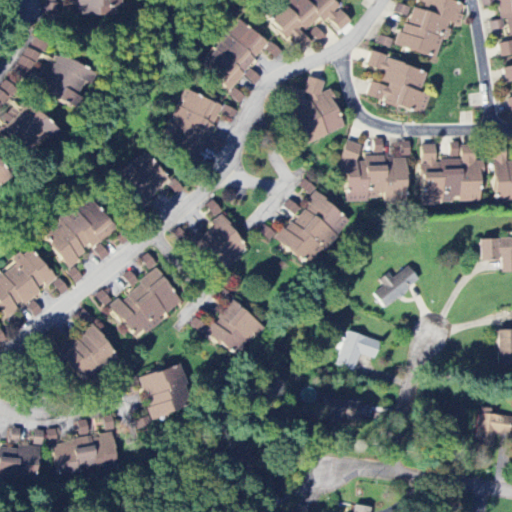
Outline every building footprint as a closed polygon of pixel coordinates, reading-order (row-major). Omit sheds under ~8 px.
[(41,0),(40,24),(55,25),(56,0),(41,0)] [(73,0),(73,7),(78,7),(78,18),(114,18),(114,0),(73,0)] [(284,0),(263,17),(283,42),(288,39),(299,52),(309,44),(302,35),(324,16),(337,33),(348,24),(336,10),(338,9),(330,0),(284,0)] [(434,59),(439,41),(445,42),(449,26),(458,28),(460,17),(457,16),(461,2),(453,0),(404,0),(422,5),(420,12),(406,9),(396,49),(434,59)] [(511,55),(511,0),(494,0),(498,21),(487,23),(489,32),(505,30),(506,42),(496,43),(498,58),(511,55)] [(195,64),(225,91),(265,48),(235,21),(195,64)] [(317,45),(323,39),(313,29),(307,34),(317,45)] [(391,40),(376,37),(375,46),(389,49),(391,40)] [(25,82),(38,53),(24,47),(11,75),(25,82)] [(55,56),(35,92),(65,108),(84,72),(55,56)] [(421,116),(426,99),(416,97),(423,71),(366,56),(363,69),(382,74),(379,86),(367,83),(362,100),(421,116)] [(511,98),(504,99),(506,114),(511,113),(511,67),(500,69),(502,84),(511,82),(511,98)] [(253,86),(258,78),(246,69),(240,77),(253,86)] [(304,146),(341,129),(332,109),(335,107),(327,90),(322,93),(315,79),(301,86),(281,96),(304,146)] [(218,107),(179,92),(157,145),(196,161),(218,107)] [(0,128),(0,138),(23,161),(51,131),(22,105),(0,128)] [(380,141),(371,141),(371,155),(380,155),(380,141)] [(399,157),(408,156),(407,143),(398,143),(399,157)] [(405,204),(403,160),(381,161),(381,158),(357,159),(356,144),(341,145),(343,206),(405,204)] [(479,202),(478,176),(482,176),(481,161),(472,161),(472,147),(458,147),(458,161),(434,161),(434,146),(417,147),(419,207),(431,207),(431,204),(479,202)] [(493,206),(511,204),(511,162),(510,146),(490,147),(493,206)] [(135,212),(166,184),(139,153),(108,181),(135,212)] [(346,222),(312,195),(283,231),(273,223),(266,230),(262,227),(256,234),(267,243),(269,239),(308,270),(346,222)] [(212,219),(220,213),(210,201),(203,207),(212,219)] [(293,217),(298,209),(285,202),(281,210),(293,217)] [(39,237),(66,271),(77,263),(73,257),(86,247),(89,249),(104,238),(79,206),(39,237)] [(211,276),(244,252),(219,218),(186,243),(211,276)] [(499,274),(511,273),(511,239),(476,241),(477,261),(499,260),(499,274)] [(0,268),(0,313),(5,320),(16,312),(15,310),(39,293),(38,292),(51,282),(27,249),(0,268)] [(371,294),(382,310),(417,283),(405,267),(389,280),(384,275),(376,281),(381,286),(371,294)] [(132,341),(179,304),(153,270),(136,283),(127,272),(120,278),(130,290),(107,309),(132,341)] [(93,297),(102,309),(109,303),(101,292),(93,297)] [(189,327),(232,356),(242,341),(247,345),(261,324),(216,294),(210,303),(222,311),(215,321),(200,311),(189,327)] [(55,354),(80,382),(111,354),(86,326),(55,354)] [(496,366),(511,365),(511,330),(495,331),(496,366)] [(334,366),(352,372),(358,355),(372,360),(378,344),(345,332),(334,366)] [(136,379),(150,420),(188,408),(174,366),(136,379)] [(355,422),(356,401),(321,400),(320,421),(355,422)] [(473,447),(491,449),(493,435),(511,437),(511,413),(477,409),(473,447)] [(78,441),(50,445),(55,479),(116,469),(111,433),(93,436),(90,421),(76,423),(78,441)] [(44,431),(47,447),(56,445),(53,429),(44,431)] [(8,441),(18,442),(18,431),(9,430),(8,441)] [(0,484),(34,487),(35,451),(0,448),(0,484)]
